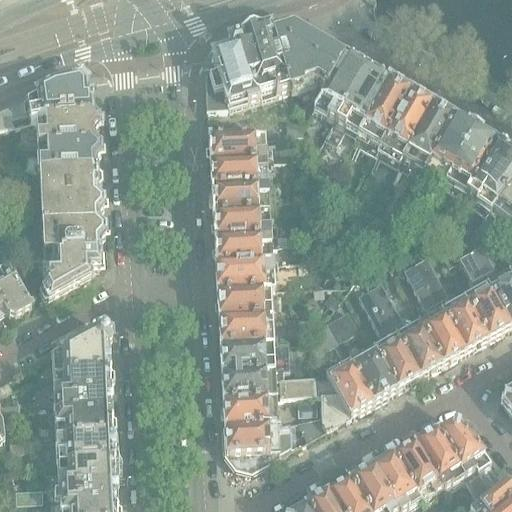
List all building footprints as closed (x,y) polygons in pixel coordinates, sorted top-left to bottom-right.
[(325,98),(345,65),(290,32),(271,38),(289,99),(315,92),(324,97),(325,98)] [(289,99),(271,38),(270,35),(259,38),(258,37),(239,43),(239,44),(227,48),(230,58),(211,63),(213,70),(208,79),(206,80),(205,86),(206,119),(229,117),(289,99)] [(336,129),(366,77),(345,65),(325,98),(324,97),(313,115),(335,128),(336,129)] [(359,140),(389,90),(366,77),(336,129),(335,128),(332,133),(324,147),(335,153),(347,133),(359,140)] [(91,122),(90,105),(86,105),(85,95),(78,88),(52,93),(27,107),(26,105),(0,117),(0,136),(11,134),(11,133),(30,128),(36,128),(36,126),(91,122)] [(380,152),(410,102),(389,90),(359,140),(380,152)] [(402,165),(431,115),(410,102),(380,152),(402,165)] [(424,178),(454,128),(431,115),(402,165),(424,178)] [(92,142),(98,135),(98,127),(91,122),(36,126),(36,128),(37,153),(92,148),(92,142)] [(445,190),(474,140),(454,128),(424,178),(445,190)] [(299,143),(299,129),(269,130),(269,144),(299,143)] [(466,203),(496,154),(494,152),(474,140),(445,190),(466,203)] [(272,168),(271,156),(265,156),(265,143),(211,146),(210,146),(208,146),(209,171),(272,168)] [(94,169),(100,163),(99,154),(92,148),(37,153),(38,180),(94,176),(94,169)] [(487,219),(511,180),(511,163),(496,154),(466,203),(487,219)] [(267,193),(266,180),(272,180),(272,168),(209,171),(210,197),(267,193)] [(97,224),(103,217),(102,209),(95,203),(95,196),(101,190),(101,181),(94,176),(38,180),(41,264),(98,261),(98,251),(104,245),(104,236),(97,230),(97,224)] [(511,233),(511,232),(511,180),(487,219),(490,221),(490,224),(495,228),(500,228),(501,224),(511,233)] [(274,219),(273,193),(267,193),(210,197),(212,222),(269,219),(274,219)] [(0,230),(0,229),(0,236),(9,236),(7,212),(4,212),(0,230)] [(276,244),(276,231),(269,232),(269,219),(212,222),(213,247),(276,244)] [(377,251),(390,230),(373,219),(360,241),(377,251)] [(156,238),(155,224),(145,224),(146,238),(156,238)] [(271,269),(271,256),(277,256),(288,252),(298,252),(298,243),(276,244),(213,247),(215,273),(271,269)] [(511,286),(507,279),(499,283),(493,278),(480,256),(469,262),(509,336),(511,334),(511,286)] [(89,287),(88,282),(93,282),(92,277),(99,276),(98,261),(41,264),(42,296),(41,297),(48,310),(89,287)] [(509,336),(469,262),(458,268),(471,291),(470,300),(463,305),(487,349),(509,336)] [(487,349),(463,305),(453,310),(447,304),(425,265),(414,271),(464,362),(487,349)] [(272,298),(272,281),(271,269),(215,273),(216,300),(271,298),(272,298)] [(464,362),(414,271),(403,278),(424,316),(426,324),(417,330),(441,374),(464,362)] [(31,315),(9,272),(0,277),(0,307),(6,318),(8,322),(14,324),(31,315)] [(409,334),(401,329),(380,291),(377,292),(365,273),(359,282),(417,388),(441,374),(417,330),(409,334)] [(417,388),(359,282),(350,292),(379,341),(381,349),(368,357),(394,401),(417,388)] [(272,324),(271,298),(216,300),(217,327),(272,324)] [(394,401),(368,357),(353,365),(342,348),(358,339),(347,319),(327,330),(373,412),(394,401)] [(273,351),(272,324),(217,327),(219,354),(273,351)] [(373,412),(327,330),(317,335),(322,344),(311,350),(318,361),(334,353),(344,370),(325,382),(327,385),(336,401),(350,426),(373,412)] [(107,380),(106,354),(110,350),(110,342),(105,338),(96,338),(50,363),(51,383),(107,380)] [(289,377),(288,351),(273,352),(273,351),(219,354),(220,381),(289,377)] [(336,401),(327,385),(283,388),(282,379),(289,378),(289,377),(220,381),(222,406),(276,404),(279,405),(279,406),(320,403),(336,401)] [(109,419),(108,396),(113,391),(112,383),(107,380),(51,383),(52,407),(52,409),(79,408),(80,420),(109,419)] [(4,446),(2,427),(0,423),(0,419),(3,418),(18,417),(18,410),(1,411),(0,409),(0,404),(12,397),(7,388),(0,391),(0,449),(1,449),(1,448),(4,446)] [(511,398),(504,403),(502,412),(511,423),(511,398)] [(336,401),(320,403),(321,424),(321,432),(325,439),(350,426),(336,401)] [(277,433),(276,404),(222,406),(223,436),(277,433)] [(316,421),(315,407),(297,408),(298,423),(316,421)] [(110,427),(109,419),(80,420),(79,408),(52,409),(53,423),(54,423),(55,447),(111,444),(115,439),(115,431),(110,427)] [(311,435),(302,440),(307,449),(325,439),(321,432),(321,424),(315,425),(306,428),(311,435)] [(280,465),(278,445),(277,433),(223,436),(225,464),(235,477),(251,481),(280,465)] [(490,473),(458,434),(452,433),(432,443),(441,456),(464,487),(475,480),(477,482),(490,473)] [(464,487),(441,456),(432,443),(412,455),(440,500),(443,498),(444,500),(464,487)] [(112,468),(111,444),(55,447),(57,472),(112,468)] [(23,458),(23,448),(9,449),(10,459),(23,458)] [(440,500),(412,455),(391,467),(420,511),(427,511),(436,507),(434,504),(440,500)] [(418,511),(420,511),(391,467),(369,479),(390,511),(418,511)] [(114,493),(113,484),(118,480),(117,471),(112,468),(57,472),(59,510),(86,508),(85,495),(114,493)] [(479,511),(505,491),(493,477),(479,488),(478,485),(467,491),(479,511)] [(390,511),(369,479),(347,492),(360,511),(390,511)] [(505,511),(511,507),(511,499),(505,491),(479,511),(477,511),(505,511)] [(360,511),(347,492),(324,504),(328,511),(360,511)] [(114,511),(114,493),(85,495),(86,508),(59,510),(58,511),(114,511)]
